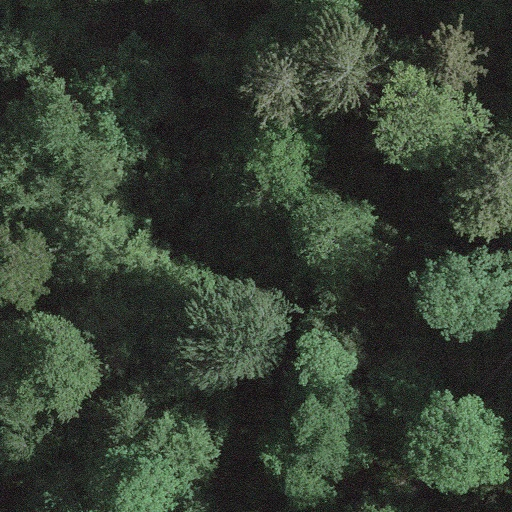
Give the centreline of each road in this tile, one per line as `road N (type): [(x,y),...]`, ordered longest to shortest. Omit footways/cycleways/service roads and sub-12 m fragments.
road 1 (track): [(321,0),(45,90),(0,140)]
road 2 (track): [(511,356),(388,511)]
